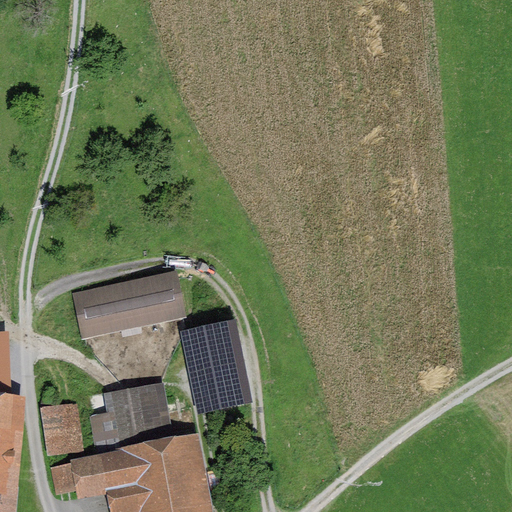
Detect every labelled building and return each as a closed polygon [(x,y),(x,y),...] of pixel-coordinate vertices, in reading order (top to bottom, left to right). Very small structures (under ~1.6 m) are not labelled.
[(75,296),(84,337),(183,316),(174,275),(75,296)] [(197,334),(212,408),(246,401),(231,327),(197,334)] [(199,511),(187,444),(170,447),(159,388),(106,397),(109,416),(92,419),(102,461),(53,469),(58,493),(81,489),(82,495),(110,490),(114,511),(199,511)] [(40,409),(50,456),(88,447),(78,401),(40,409)] [(0,511),(1,511),(11,403),(0,402),(0,511)]
